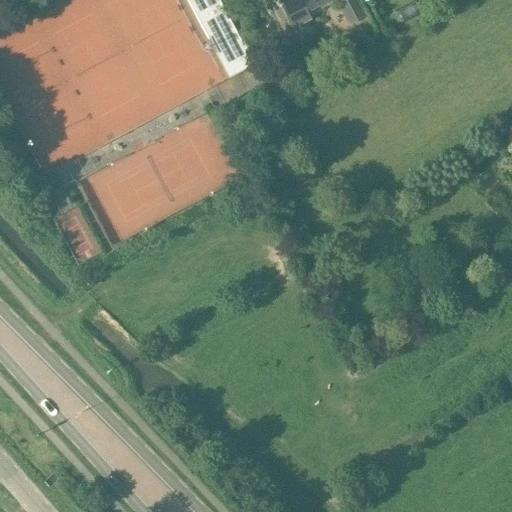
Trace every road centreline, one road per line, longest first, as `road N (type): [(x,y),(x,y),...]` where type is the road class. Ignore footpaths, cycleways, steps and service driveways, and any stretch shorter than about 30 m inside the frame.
road 1 (secondary): [(204,511),(0,301)]
road 2 (secondary): [(0,351),(146,511)]
